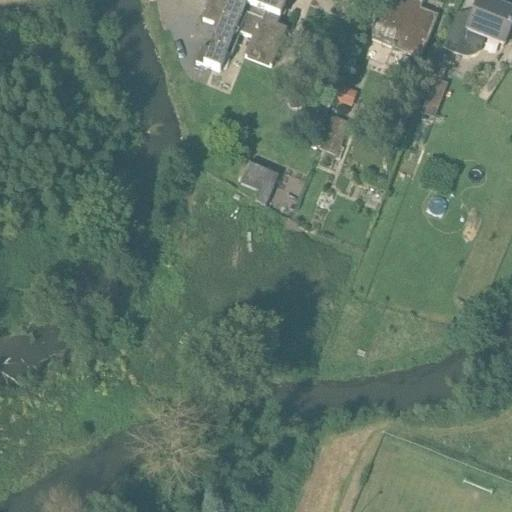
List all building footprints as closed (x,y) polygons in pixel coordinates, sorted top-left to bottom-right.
[(196,64),(223,75),(229,60),(231,60),(240,37),(250,41),(244,59),(273,70),(285,35),(276,31),(287,0),(213,0),(204,27),(215,31),(208,50),(202,48),(196,64)] [(423,2),(418,0),(384,0),(370,40),(422,59),(438,17),(420,10),(423,2)] [(454,22),(442,52),(460,59),(464,60),(468,60),(473,58),(477,56),(480,52),(484,41),(503,49),(511,26),(511,13),(478,0),(468,28),(454,22)] [(351,110),(356,94),(340,89),(336,105),(351,110)] [(335,159),(348,125),(332,119),(319,151),(335,159)] [(254,203),(265,209),(278,178),(248,166),(240,187),(258,194),(254,203)] [(186,335),(180,345),(192,353),(199,342),(186,335)]
